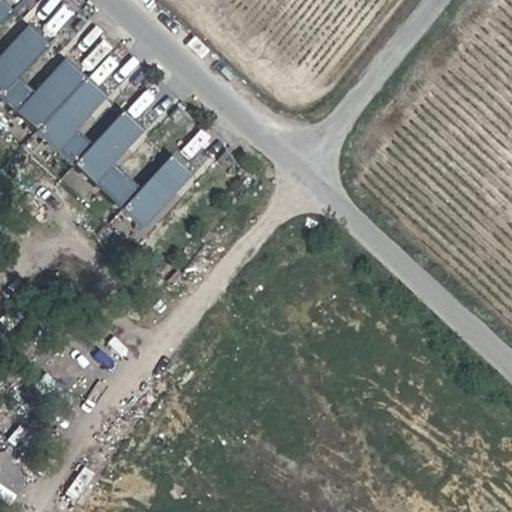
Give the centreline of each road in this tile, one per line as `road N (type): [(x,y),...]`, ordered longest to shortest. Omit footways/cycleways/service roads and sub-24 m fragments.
road 1 (track): [(29,511),(293,177)]
road 2 (track): [(400,0),(329,92),(305,101),(268,92),(164,0)]
road 3 (unclassified): [(511,371),(293,177)]
road 4 (unclassified): [(293,177),(104,0)]
road 5 (unclassified): [(293,177),(435,0)]
